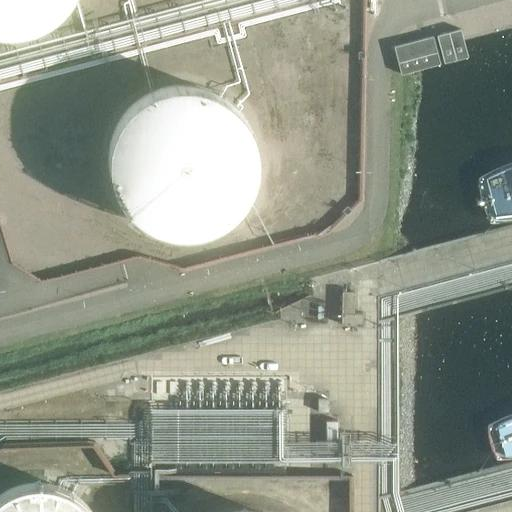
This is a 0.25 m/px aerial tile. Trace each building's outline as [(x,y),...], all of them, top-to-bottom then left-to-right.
[(68,0),(0,0),(0,32),(3,32),(10,33),(18,32),(25,31),(29,29),(36,27),(41,25),(43,24),(45,22),(49,20),(51,18),(55,15),(58,12),(62,9),(63,7),(67,3),(68,1),(68,0)] [(353,36),(299,22),(265,23),(258,53),(258,64),(279,69),(281,129),(297,133),(298,146),(306,148),(346,147),(356,109),(353,36)] [(440,64),(433,36),(393,46),(401,74),(440,64)] [(232,104),(228,101),(224,98),(218,94),(213,92),(209,90),(202,88),(197,87),(192,86),(185,86),(180,86),(175,86),(170,87),(163,88),(158,90),(154,91),(149,93),(145,96),(143,97),(139,100),(135,103),(131,106),(128,110),(126,111),(123,115),(122,117),(119,121),(117,126),(115,130),(114,132),(112,137),(111,141),(110,146),(109,149),(109,153),(109,156),(108,161),(109,166),(109,170),(110,173),(111,178),(112,182),(114,187),(115,189),(117,194),(119,198),(122,202),(125,206),(128,210),(129,211),(133,215),(137,218),(141,221),(143,222),(147,225),(151,227),(156,229),(160,230),(165,232),(172,233),(177,234),(182,234),(187,234),(191,233),(196,233),(201,231),(208,229),(212,228),(217,225),(219,224),(223,222),(227,219),(231,216),(236,211),(238,209),(241,205),(244,201),(246,197),(249,193),(251,189),(252,186),(253,182),(255,177),(256,172),(256,168),(257,163),(257,158),(256,153),(256,148),(255,146),(254,141),(253,136),(251,132),(250,130),(248,125),(246,121),(243,117),(240,113),(237,109),(235,108),(232,104)] [(47,185),(0,183),(0,205),(12,205),(11,217),(46,218),(47,185)] [(353,313),(354,291),(342,291),(341,324),(363,325),(363,313),(353,313)] [(318,398),(317,411),(328,412),(328,399),(318,398)] [(91,511),(90,511),(88,507),(85,504),(83,501),(80,498),(76,496),(73,494),(68,490),(66,489),(63,488),(59,486),(55,485),(51,484),(47,483),(43,483),(35,482),(31,483),(27,483),(23,484),(19,485),(15,486),(12,488),(8,489),(5,491),(1,494),(0,494),(0,511),(91,511)]
